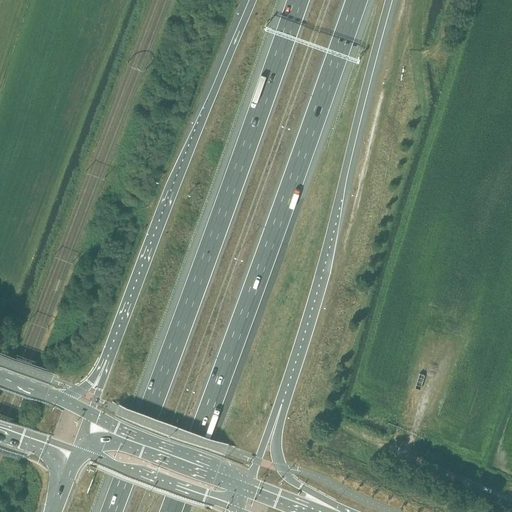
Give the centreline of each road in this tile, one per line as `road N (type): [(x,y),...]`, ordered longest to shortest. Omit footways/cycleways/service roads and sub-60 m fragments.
road 1 (track): [(511,501),(347,430),(333,413),(344,352),(417,126),(411,70),(416,59),(436,53),(463,0)]
road 2 (motorway): [(298,0),(111,511)]
road 3 (motorway): [(170,511),(356,0)]
road 4 (motorway): [(275,409),(389,0)]
road 5 (motorway): [(253,0),(110,361)]
road 6 (primary): [(249,480),(88,417)]
road 7 (primary): [(75,450),(237,509)]
road 8 (motorway): [(334,511),(281,468),(275,409)]
